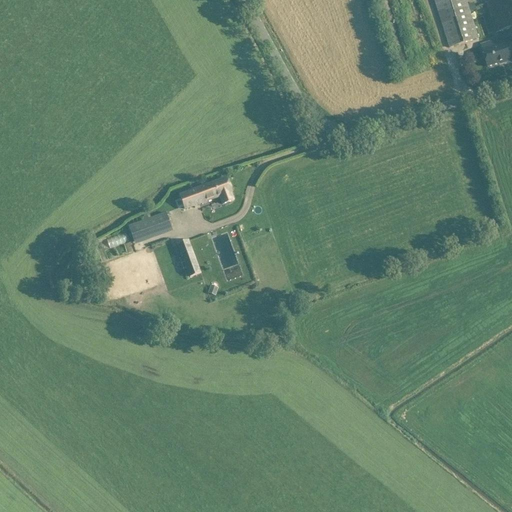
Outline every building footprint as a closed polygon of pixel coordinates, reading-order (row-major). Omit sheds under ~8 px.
[(468,5),(466,0),(434,0),(450,48),(479,39),(470,12),(469,8),(468,5)] [(511,28),(511,0),(500,0),(487,4),(496,33),(511,28)] [(474,3),(468,5),(469,8),(470,12),(476,10),(474,3)] [(505,62),(506,63),(511,60),(511,41),(482,51),(487,68),(505,62)] [(184,210),(220,197),(223,205),(233,201),(230,193),(231,193),(226,179),(203,187),(203,188),(179,197),(184,210)] [(171,216),(132,229),(137,245),(176,231),(171,216)] [(189,240),(177,244),(182,257),(179,259),(183,270),(186,269),(189,278),(201,274),(189,240)] [(211,286),(208,294),(214,296),(217,288),(211,286)]
